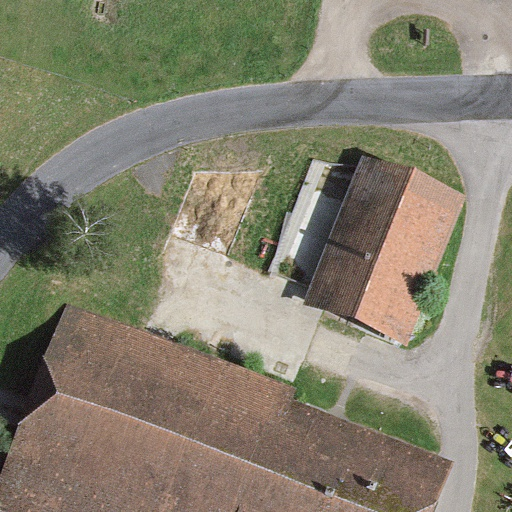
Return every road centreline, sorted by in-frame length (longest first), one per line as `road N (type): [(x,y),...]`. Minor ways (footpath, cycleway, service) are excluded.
road 1 (tertiary): [(511,96),(348,100),(189,116),(140,132),(61,178),(0,243)]
road 2 (unknown): [(511,122),(472,259),(443,511)]
